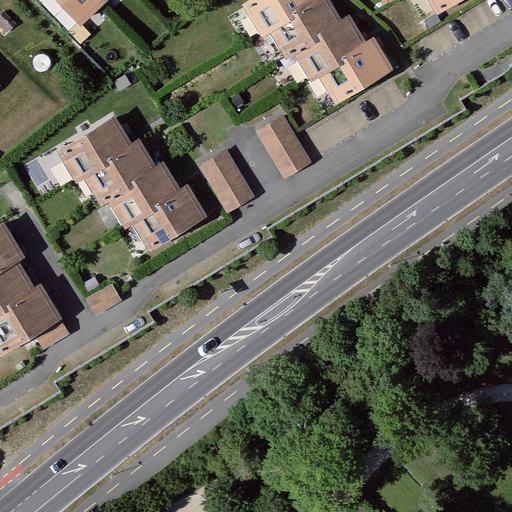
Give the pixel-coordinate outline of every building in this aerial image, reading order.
[(53,0),(75,22),(97,0),(53,0)] [(242,0),(255,23),(264,17),(285,52),(293,48),(304,68),(318,61),(334,90),(386,62),(368,27),(361,31),(347,5),(335,12),(328,0),(242,0)] [(426,0),(434,13),(456,0),(426,0)] [(16,23),(4,11),(0,14),(0,25),(7,33),(16,23)] [(122,134),(109,110),(52,140),(68,169),(81,164),(98,198),(106,194),(116,214),(131,207),(146,236),(199,208),(180,173),(174,177),(160,151),(148,158),(132,128),(122,134)] [(283,116),(258,131),(285,177),(310,163),(283,116)] [(228,151),(202,166),(229,212),(254,198),(228,151)] [(0,220),(0,349),(31,331),(41,348),(66,334),(34,280),(27,284),(13,260),(21,256),(0,220)] [(113,284),(86,298),(93,313),(121,300),(113,284)]
